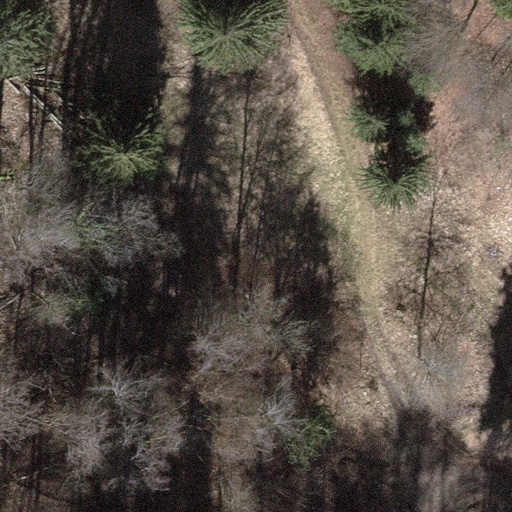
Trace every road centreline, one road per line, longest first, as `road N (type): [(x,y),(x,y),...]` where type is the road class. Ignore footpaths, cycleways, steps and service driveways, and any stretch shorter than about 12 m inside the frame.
road 1 (track): [(435,438),(307,399),(105,217),(0,85)]
road 2 (track): [(435,438),(392,370),(369,286),(361,178),(328,37),(301,0)]
